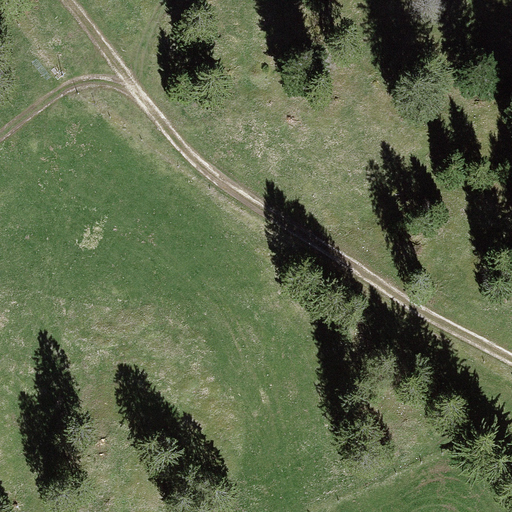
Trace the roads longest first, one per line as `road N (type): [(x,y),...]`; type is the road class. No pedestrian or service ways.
road 1 (track): [(511,361),(207,169),(142,94)]
road 2 (track): [(142,94),(95,81),(0,136)]
